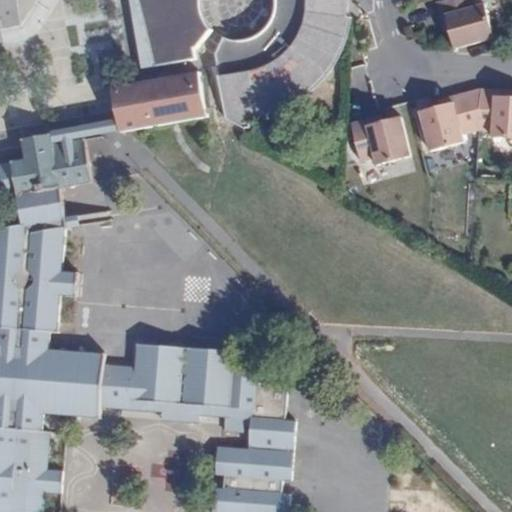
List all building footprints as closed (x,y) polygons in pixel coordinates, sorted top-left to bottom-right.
[(132,0),(145,68),(158,66),(141,0),(132,0)] [(141,0),(158,66),(199,58),(197,47),(201,48),(214,29),(208,20),(205,11),(205,1),(205,0),(141,0)] [(277,0),(278,8),(275,17),(272,21),(267,28),(264,30),(259,34),(250,37),(239,38),(226,36),(218,56),(228,118),(247,128),(252,127),(250,120),(249,114),(266,111),(283,106),(301,97),(316,85),(330,68),(339,50),(348,28),(350,14),(350,11),(350,0),(277,0)] [(481,42),(496,38),(486,1),(490,0),(440,0),(438,1),(446,30),(450,29),(456,49),(481,42)] [(261,27),(264,30),(267,28),(272,21),(268,16),(271,13),(265,7),(250,23),(257,30),(261,27)] [(353,24),(353,14),(350,14),(348,28),(339,50),(330,68),(316,85),(301,97),(283,106),(266,111),(249,114),(250,120),(267,116),(282,111),(297,104),(310,94),(321,83),(333,70),(342,56),(347,40),(353,24)] [(208,116),(201,73),(115,89),(121,121),(123,131),(208,116)] [(454,103),(438,108),(421,112),(432,153),(466,142),(465,135),(479,130),(482,90),(452,98),(454,103)] [(482,90),(479,130),(494,131),(495,139),(511,139),(511,97),(508,97),(495,97),(496,91),(482,90)] [(452,98),(436,102),(438,108),(454,103),(452,98)] [(383,114),(366,118),(367,125),(385,120),(383,114)] [(367,125),(366,118),(353,122),(364,162),(376,158),(379,166),(413,156),(403,116),(385,120),(367,125)] [(123,131),(121,121),(53,133),(54,135),(55,143),(123,131)] [(87,139),(56,145),(55,143),(54,135),(25,141),(29,159),(34,193),(63,188),(65,188),(95,183),(87,139)] [(29,159),(0,164),(0,197),(19,195),(23,224),(0,228),(0,346),(1,346),(0,362),(0,511),(47,511),(49,494),(64,494),(65,470),(50,468),(54,432),(47,430),(47,413),(102,418),(103,408),(164,413),(164,421),(201,423),(201,416),(232,418),(235,368),(237,351),(139,343),(138,364),(108,362),(108,352),(52,348),(53,333),(61,332),(64,295),(79,296),(81,272),(66,270),(70,227),(69,217),(65,188),(63,188),(34,193),(29,159)] [(81,214),(69,217),(70,227),(84,225),(81,214)] [(291,511),(293,493),(285,492),(286,480),(294,481),(298,420),(288,419),(291,384),(261,381),(261,371),(235,368),(232,418),(253,420),(250,450),(220,448),(218,474),(226,475),(225,488),(216,487),(214,511),(291,511)]
